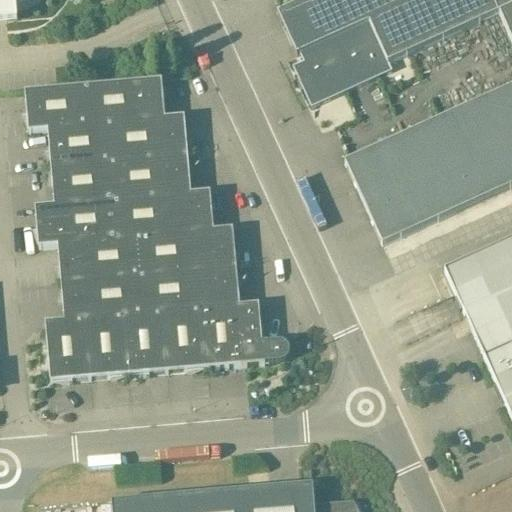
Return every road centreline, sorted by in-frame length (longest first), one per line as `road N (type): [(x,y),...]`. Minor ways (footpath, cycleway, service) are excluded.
road 1 (unclassified): [(380,396),(196,0)]
road 2 (unclassified): [(22,455),(295,432),(380,396)]
road 3 (unclassified): [(22,455),(0,242)]
road 4 (unclassified): [(435,511),(380,396)]
